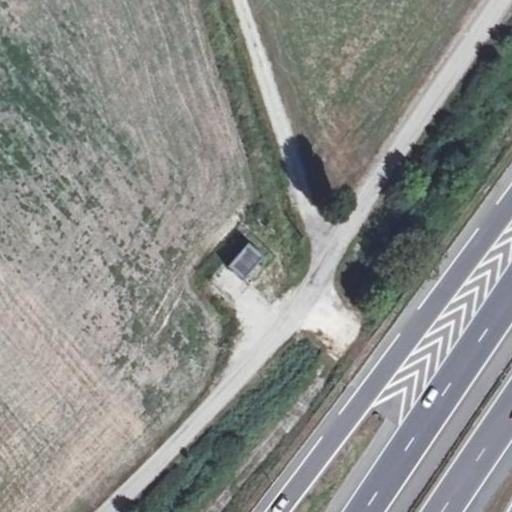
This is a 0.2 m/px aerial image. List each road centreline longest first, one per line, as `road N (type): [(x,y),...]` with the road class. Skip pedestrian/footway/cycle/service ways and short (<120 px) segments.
road 1 (unclassified): [(104,511),(279,326),(392,132),(487,0)]
road 2 (motorway): [(511,202),(276,511)]
road 3 (track): [(238,0),(319,259)]
road 4 (motorway): [(511,295),(366,511)]
road 5 (motorway): [(442,511),(511,408)]
